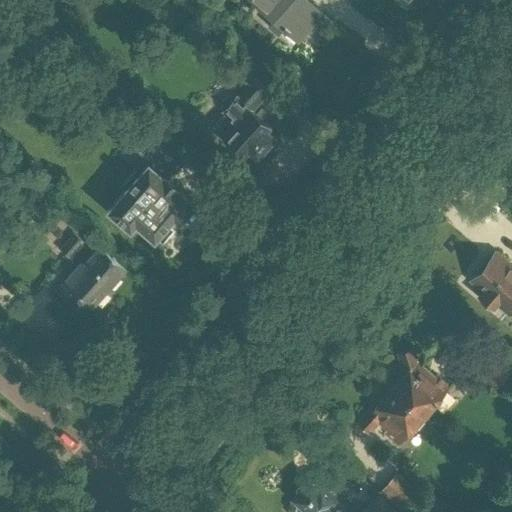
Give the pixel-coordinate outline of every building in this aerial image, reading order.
[(251,0),(273,19),(268,26),(278,35),(284,28),(298,41),(322,14),(306,0),(251,0)] [(251,165),(257,167),(265,158),(262,152),(274,139),(266,131),(270,126),(253,111),(274,86),(249,63),(239,74),(252,86),(238,101),(233,97),(232,96),(228,96),(224,98),(222,102),(222,106),(224,109),(234,118),(232,120),(227,115),(214,129),(244,156),(242,158),(251,165)] [(110,210),(131,228),(137,222),(155,238),(156,237),(160,240),(172,226),(168,223),(175,215),(177,216),(191,200),(174,185),(174,184),(163,174),(169,168),(172,170),(185,156),(153,128),(140,143),(141,144),(145,140),(160,153),(150,165),(150,164),(140,175),(136,172),(124,186),(128,189),(110,210)] [(95,253),(83,243),(84,242),(73,233),(59,249),(80,265),(57,291),(73,306),(81,297),(91,306),(109,286),(112,289),(120,279),(118,276),(126,267),(102,246),(100,248),(95,253)] [(511,266),(496,253),(489,261),(484,260),(476,269),(478,273),(471,282),(483,292),(479,296),(493,308),(496,304),(508,315),(511,310),(511,266)] [(431,373),(419,362),(418,359),(414,347),(398,353),(402,364),(405,374),(394,387),(422,412),(448,382),(434,370),(431,373)] [(499,387),(511,371),(511,370),(485,347),(472,363),(499,387)] [(384,434),(397,446),(425,415),(422,412),(394,387),(381,401),(379,399),(366,412),(356,423),(369,435),(379,424),(383,427),(386,430),(384,434)] [(379,492),(402,511),(419,491),(396,472),(379,492)] [(290,509),(290,511),(345,511),(354,502),(344,493),(343,495),(321,476),(314,484),(310,480),(307,484),(301,483),(296,488),(297,494),(294,498),(296,499),(291,505),(290,509)] [(365,509),(368,511),(392,511),(394,510),(377,495),(365,509)]
